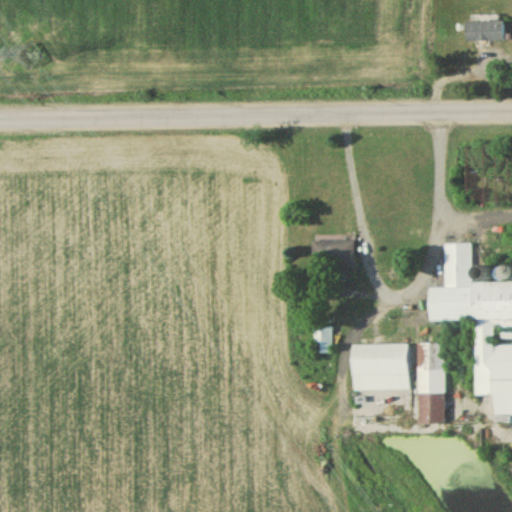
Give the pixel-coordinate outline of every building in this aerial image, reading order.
[(506,44),(506,24),(468,24),(468,44),(506,44)] [(354,243),(313,243),(313,270),(354,270),(354,243)] [(511,418),(511,347),(496,348),(496,333),(511,332),(511,285),(473,286),(472,246),(444,247),(444,324),(476,324),(477,399),(495,399),(495,419),(511,418)] [(332,357),(332,330),(314,330),(314,357),(332,357)] [(419,427),(446,427),(446,346),(419,346),(419,427)] [(409,348),(353,348),(353,393),(409,393),(409,348)]
